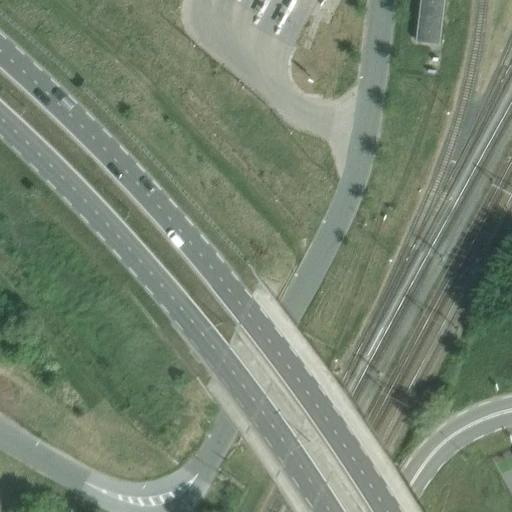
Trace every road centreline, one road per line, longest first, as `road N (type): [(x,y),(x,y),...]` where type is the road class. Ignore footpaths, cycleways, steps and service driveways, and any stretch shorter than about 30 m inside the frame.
road 1 (unclassified): [(0,435),(134,502),(181,493),(206,465),(347,194),(384,0)]
road 2 (primary): [(385,511),(345,445),(177,229),(0,52)]
road 3 (primary): [(0,113),(141,263),(331,511)]
road 4 (tertiary): [(511,404),(449,428),(411,465),(383,511)]
road 5 (tertiary): [(400,511),(456,443),(511,418)]
